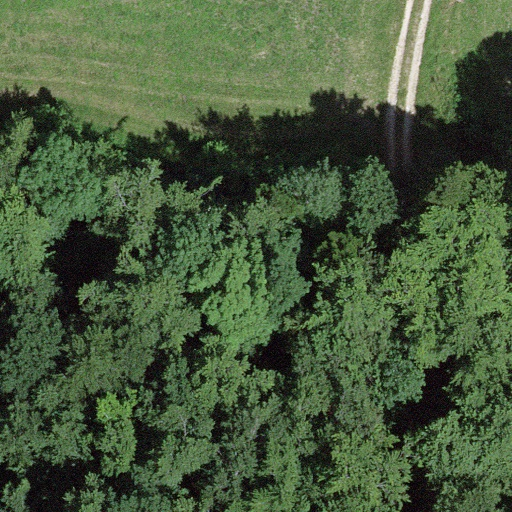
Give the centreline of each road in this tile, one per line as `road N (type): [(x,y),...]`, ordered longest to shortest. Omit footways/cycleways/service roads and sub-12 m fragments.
road 1 (track): [(485,346),(259,270),(70,187)]
road 2 (track): [(511,381),(438,286),(415,240),(394,133),(420,0)]
road 3 (track): [(511,234),(469,191),(401,91)]
